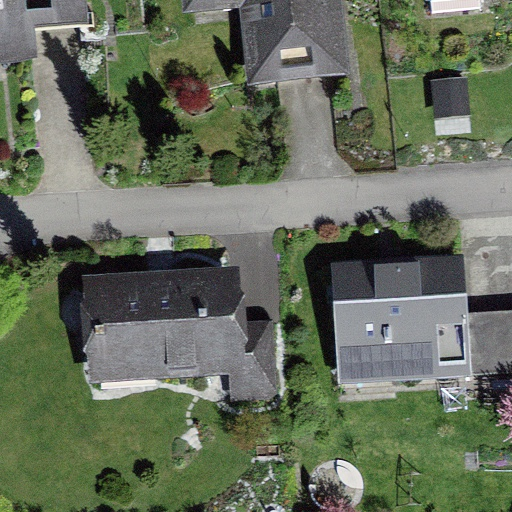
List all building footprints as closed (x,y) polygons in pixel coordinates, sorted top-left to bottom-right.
[(0,0),(0,60),(30,58),(27,21),(80,16),(78,0),(0,0)] [(330,0),(249,0),(257,79),(337,71),(330,0)] [(430,0),(432,13),(480,8),(478,0),(430,0)] [(511,313),(465,317),(462,268),(333,275),(339,375),(511,365),(511,313)] [(234,331),(231,282),(91,290),(96,375),(234,367),(236,397),(271,394),(267,329),(234,331)]
